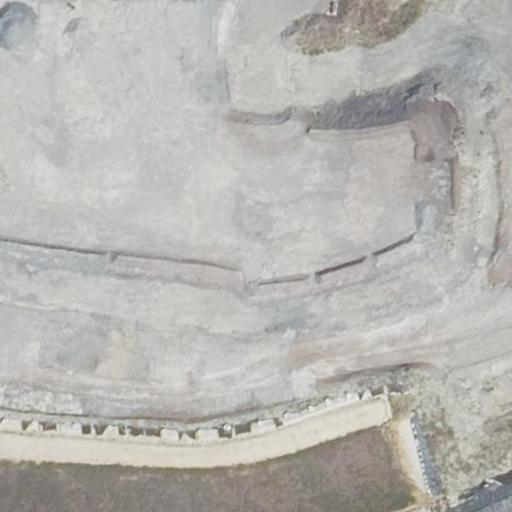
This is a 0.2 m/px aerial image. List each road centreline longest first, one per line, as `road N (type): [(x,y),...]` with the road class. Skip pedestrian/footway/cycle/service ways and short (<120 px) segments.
road 1 (track): [(258,0),(251,21),(261,66),(296,83),(398,65),(442,31),(495,37),(511,62)]
road 2 (track): [(0,85),(48,128),(108,157),(256,156)]
